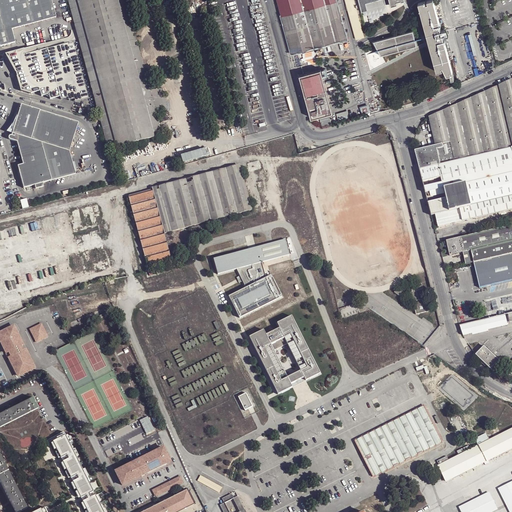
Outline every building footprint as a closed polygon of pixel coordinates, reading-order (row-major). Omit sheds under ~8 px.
[(0,0),(0,42),(0,44),(0,43),(0,44),(1,46),(16,42),(12,29),(57,17),(51,0),(0,0)] [(100,113),(110,149),(162,135),(156,112),(150,90),(125,0),(68,0),(77,31),(100,113)] [(135,0),(140,16),(144,15),(140,0),(135,0)] [(336,1),(335,0),(278,0),(283,16),(336,1)] [(345,0),(356,39),(364,37),(358,11),(354,0),(345,0)] [(358,0),(362,12),(368,10),(366,3),(378,0),(384,0),(385,4),(390,3),(397,1),(401,0),(402,1),(404,0),(358,0)] [(425,1),(418,3),(427,34),(427,36),(433,35),(433,36),(431,37),(434,42),(435,60),(435,61),(434,61),(437,71),(443,70),(442,67),(443,67),(444,69),(447,75),(451,74),(452,79),(455,78),(450,61),(443,34),(445,33),(444,29),(441,30),(433,0),(427,0),(428,3),(426,3),(425,1)] [(293,53),(346,38),(336,1),(283,16),(293,53)] [(378,50),(381,55),(417,46),(415,40),(415,39),(414,40),(413,38),(415,37),(413,31),(374,42),(378,50)] [(61,96),(46,43),(6,54),(12,63),(16,71),(20,80),(22,91),(32,94),(41,92),(42,97),(50,95),(51,100),(61,96)] [(301,76),(312,117),(327,113),(325,106),(327,106),(324,95),(326,94),(326,93),(320,71),(301,76)] [(441,111),(428,117),(432,131),(435,145),(441,144),(442,148),(436,149),(440,164),(511,148),(511,147),(511,79),(511,80),(441,111)] [(163,87),(150,90),(156,112),(168,109),(163,87)] [(80,122),(23,104),(20,112),(17,119),(14,124),(11,128),(8,132),(14,133),(13,135),(11,136),(10,137),(10,138),(10,139),(11,139),(12,140),(18,142),(25,164),(19,166),(25,188),(36,185),(44,183),(77,174),(71,151),(80,122)] [(347,111),(336,114),(338,121),(349,118),(347,111)] [(329,117),(320,119),(322,127),(331,125),(329,117)] [(418,169),(437,165),(440,164),(436,149),(442,148),(441,144),(435,145),(414,150),(418,169)] [(511,152),(511,148),(440,164),(437,165),(440,178),(442,183),(443,188),(511,172),(511,152)] [(213,172),(225,218),(252,210),(240,165),(213,172)] [(422,183),(440,178),(437,165),(418,169),(422,183)] [(213,172),(154,188),(154,190),(165,233),(225,218),(213,172)] [(511,172),(443,188),(446,200),(449,212),(459,210),(495,201),(511,196),(511,172)] [(425,193),(443,188),(442,183),(424,188),(425,193)] [(148,265),(172,259),(165,233),(154,190),(130,196),(148,265)] [(459,210),(462,222),(511,209),(511,196),(495,201),(459,210)] [(446,200),(428,203),(431,216),(435,215),(449,212),(446,200)] [(462,222),(459,210),(449,212),(435,215),(437,227),(462,222)] [(206,231),(205,224),(192,227),(193,234),(206,231)] [(511,225),(467,236),(460,238),(463,253),(511,241),(511,225)] [(449,256),(463,253),(460,238),(446,241),(449,256)] [(289,239),(214,260),(220,276),(236,271),(263,265),(293,257),(289,239)] [(511,241),(463,253),(466,265),(474,263),(511,254),(511,241)] [(20,266),(23,266),(22,259),(21,254),(10,256),(12,266),(19,265),(20,266)] [(511,254),(474,263),(479,289),(511,280),(511,254)] [(190,259),(145,270),(147,278),(191,265),(190,259)] [(266,279),(263,265),(236,271),(245,289),(266,279)] [(245,289),(229,296),(241,319),(285,298),(274,276),(266,279),(245,289)] [(422,285),(412,288),(413,293),(409,294),(412,303),(413,303),(417,316),(429,312),(426,300),(420,301),(417,292),(424,290),(422,285)] [(360,313),(369,310),(358,302),(356,303),(360,313)] [(360,313),(356,303),(339,310),(341,320),(360,313)] [(324,374),(292,316),(274,323),(277,329),(264,335),(263,330),(247,338),(279,396),(324,374)] [(460,327),(463,337),(472,335),(488,331),(508,326),(505,317),(460,327)] [(41,322),(29,328),(36,342),(49,336),(41,322)] [(14,325),(0,332),(0,338),(19,376),(35,367),(14,325)] [(483,348),(475,357),(490,371),(499,362),(483,348)] [(499,362),(490,371),(493,373),(497,369),(499,367),(501,365),(499,362)] [(499,367),(497,369),(502,374),(507,379),(509,377),(511,379),(511,378),(511,362),(503,372),(499,367)] [(245,394),(237,399),(244,412),(252,408),(245,394)] [(0,413),(0,427),(38,408),(32,397),(15,406),(0,413)] [(425,406),(354,442),(373,478),(443,442),(425,406)] [(148,417),(140,420),(146,435),(155,431),(148,417)] [(442,475),(446,482),(511,448),(511,428),(449,460),(439,465),(438,466),(440,470),(442,475)] [(65,435),(53,441),(61,458),(73,452),(65,435)] [(171,461),(163,446),(112,470),(120,487),(171,461)] [(0,455),(0,482),(5,492),(14,511),(19,511),(27,508),(0,455)] [(75,456),(62,462),(71,478),(83,472),(75,456)] [(447,457),(437,462),(439,465),(449,460),(447,457)] [(85,475),(72,481),(81,498),(93,492),(85,475)] [(180,475),(152,489),(155,497),(184,483),(180,475)] [(200,476),(197,481),(210,488),(216,491),(217,489),(220,491),(222,488),(200,476)] [(511,511),(511,481),(498,488),(509,511),(511,511)] [(173,511),(194,502),(186,487),(139,511),(173,511)] [(225,503),(234,498),(231,494),(223,498),(225,503)] [(489,494),(459,508),(460,511),(494,511),(498,510),(489,494)] [(95,495),(82,501),(87,511),(102,511),(103,511),(95,495)] [(246,511),(238,496),(234,498),(240,511),(239,511),(246,511)]
